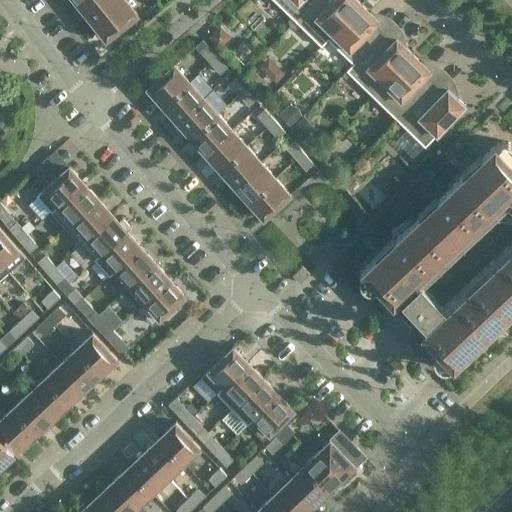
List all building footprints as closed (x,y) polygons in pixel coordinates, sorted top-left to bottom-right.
[(83,0),(81,2),(87,9),(85,11),(93,20),(118,0),(83,0)] [(127,0),(118,0),(93,20),(93,21),(95,20),(100,26),(98,28),(107,38),(138,13),(127,0)] [(275,0),(296,19),(314,0),(275,0)] [(314,0),(296,19),(321,45),(362,3),(358,0),(314,0)] [(362,3),(321,45),(322,45),(328,38),(353,62),(347,69),(347,70),(384,31),(368,16),(372,13),(362,3)] [(384,31),(347,70),(373,95),(413,53),(403,43),(400,47),(384,31)] [(201,52),(210,61),(217,55),(209,45),(201,52)] [(413,53),(373,95),(399,120),(436,82),(420,66),(423,63),(413,53)] [(225,64),(217,55),(210,61),(218,71),(225,64)] [(174,63),(148,87),(157,97),(159,95),(164,102),(189,80),(174,63)] [(230,84),(238,94),(246,87),(237,78),(230,84)] [(189,80),(164,102),(170,108),(169,110),(177,119),(204,96),(189,80)] [(436,82),(399,120),(425,145),(465,104),(455,93),(451,97),(436,82)] [(254,96),(246,87),(238,94),(247,103),(254,96)] [(204,96),(177,119),(186,129),(187,127),(193,134),(218,112),(204,96)] [(259,116),(268,126),(275,119),(267,110),(259,116)] [(218,112),(193,134),(199,140),(197,142),(206,152),(232,128),(218,112)] [(283,128),(275,119),(268,126),(275,135),(283,128)] [(232,128),(206,152),(214,161),(216,160),(222,166),(247,144),(232,128)] [(361,283),(365,287),(370,289),(375,288),(380,286),(394,301),(401,294),(406,299),(402,304),(401,311),(403,317),(408,322),(414,324),(420,324),(426,320),(430,326),(424,332),(438,348),(435,353),(435,359),(438,364),(443,367),(449,368),(454,365),(468,351),(464,347),(482,331),(486,335),(511,309),(511,143),(508,141),(502,140),(497,142),(482,156),(485,160),(468,177),(464,173),(395,239),(398,243),(381,259),(377,255),(363,268),(360,273),(360,278),(361,283)] [(288,149),(296,158),(304,152),(295,142),(288,149)] [(247,144),(222,166),(228,173),(226,174),(235,184),(261,160),(247,144)] [(312,161),(304,152),(296,158),(304,167),(312,161)] [(261,160),(235,184),(243,193),(245,192),(251,198),(275,176),(261,160)] [(36,193),(51,210),(82,183),(76,176),(78,174),(69,164),(36,193)] [(275,176),(251,198),(257,205),(255,207),(264,217),(291,193),(275,176)] [(66,226),(99,197),(90,188),(89,189),(82,183),(51,210),(66,226)] [(80,242),(111,215),(105,208),(107,206),(99,197),(66,226),(80,242)] [(95,259),(127,229),(119,220),(117,222),(111,215),(80,242),(95,259)] [(27,232),(16,220),(8,227),(19,239),(27,232)] [(19,248),(0,225),(0,260),(2,263),(19,248)] [(127,229),(95,259),(109,275),(140,247),(134,240),(136,239),(127,229)] [(38,244),(27,232),(19,239),(30,251),(38,244)] [(123,291),(156,261),(148,252),(146,254),(140,247),(109,275),(123,291)] [(55,265),(41,249),(34,255),(48,271),(55,265)] [(2,263),(0,260),(0,277),(8,270),(2,263)] [(145,300),(169,279),(163,272),(164,271),(156,261),(123,291),(138,307),(145,300)] [(66,276),(55,265),(48,271),(59,283),(66,276)] [(302,265),(293,274),(301,282),(310,273),(302,265)] [(153,324),(186,294),(177,284),(175,286),(169,279),(145,300),(138,307),(153,324)] [(84,297),(73,284),(65,291),(76,304),(84,297)] [(48,307),(60,296),(53,288),(41,299),(48,307)] [(94,308),(84,297),(76,304),(87,315),(94,308)] [(54,323),(66,312),(59,305),(48,316),(54,323)] [(28,326),(39,316),(32,308),(21,319),(28,326)] [(114,328),(102,315),(94,322),(106,336),(114,328)] [(43,334),(54,323),(48,316),(36,327),(43,334)] [(16,337),(28,326),(21,319),(9,330),(16,337)] [(123,339),(114,328),(106,336),(115,346),(123,339)] [(117,358),(93,332),(76,347),(99,371),(106,365),(108,367),(117,358)] [(23,352),(34,342),(28,334),(16,345),(23,352)] [(12,363),(23,352),(16,345),(5,356),(12,363)] [(217,392),(247,363),(241,356),(242,355),(233,345),(202,376),(217,392)] [(99,371),(76,347),(60,362),(85,388),(94,379),(93,377),(99,371)] [(85,388),(60,362),(45,377),(68,401),(74,395),(76,396),(85,388)] [(253,369),(247,363),(217,392),(232,407),(264,377),(255,368),(253,369)] [(68,401),(45,377),(29,391),(54,417),(63,409),(61,407),(68,401)] [(248,423),(277,394),(271,387),(272,385),(264,377),(232,407),(248,423)] [(54,417),(29,391),(13,406),(36,430),(43,424),(44,426),(54,417)] [(263,439),(295,408),(285,399),(284,400),(277,394),(248,423),(263,439)] [(194,415),(176,396),(168,404),(186,422),(194,415)] [(30,436),(36,430),(13,406),(0,418),(0,424),(21,447),(31,438),(30,436)] [(209,430),(194,415),(186,422),(201,438),(209,430)] [(200,446),(176,420),(166,430),(168,432),(161,438),(184,462),(200,446)] [(323,432),(330,439),(305,463),(328,487),(335,481),(336,483),(364,456),(347,438),(345,439),(339,432),(340,431),(339,430),(332,423),(323,432)] [(295,430),(288,424),(277,434),(283,441),(295,430)] [(224,446),(209,430),(201,438),(216,453),(224,446)] [(272,452),(283,441),(277,434),(265,445),(272,452)] [(0,438),(0,464),(3,462),(4,463),(14,454),(0,438)] [(184,462),(161,438),(155,444),(153,442),(144,451),(168,477),(184,462)] [(235,457),(224,446),(216,453),(227,464),(235,457)] [(168,477),(144,451),(134,459),(136,461),(130,467),(152,491),(168,477)] [(263,461),(256,454),(245,465),(252,472),(263,461)] [(328,487),(305,463),(289,478),(314,504),(324,495),(322,493),(328,487)] [(241,482),(252,472),(245,465),(234,475),(241,482)] [(152,491),(130,467),(123,473),(122,471),(112,480),(137,506),(152,491)] [(214,485),(226,474),(220,467),(208,478),(214,485)] [(305,511),(314,504),(289,478),(274,493),(292,511),(302,511),(303,511),(304,511),(305,511)] [(130,511),(137,506),(112,480),(103,489),(105,490),(98,497),(112,511),(130,511)] [(232,491),(225,484),(214,494),(221,502),(232,491)] [(194,505),(206,494),(199,487),(187,498),(194,505)] [(292,511),(274,493),(258,508),(261,511),(292,511)] [(209,511),(221,502),(214,494),(203,505),(209,511)] [(112,511),(98,497),(92,503),(90,501),(80,510),(81,511),(112,511)] [(178,511),(186,511),(194,505),(187,498),(176,509),(178,511)]
